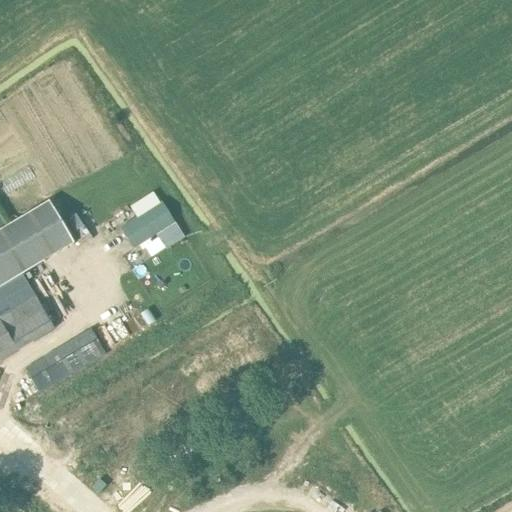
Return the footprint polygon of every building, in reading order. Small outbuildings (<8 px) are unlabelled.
[(137,219),(120,229),(134,251),(175,224),(161,203),(160,204),(153,194),(130,208),(137,219)] [(48,201),(0,229),(0,288),(24,274),(74,244),(48,201)] [(22,364),(36,392),(105,356),(90,329),(22,364)] [(271,365),(132,444),(160,492),(299,413),(271,365)] [(75,431),(99,444),(101,441),(112,447),(124,426),(93,409),(89,416),(84,414),(75,431)] [(374,511),(362,491),(327,511),(374,511)]
